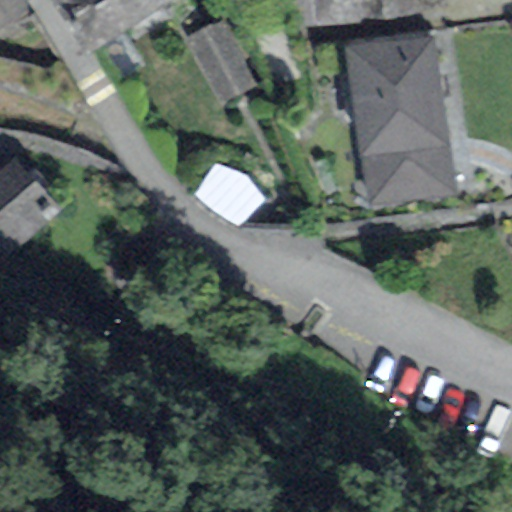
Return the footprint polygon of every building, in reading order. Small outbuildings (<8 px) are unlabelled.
[(0,0),(0,26),(29,7),(26,2),(29,0),(0,0)] [(49,0),(81,54),(172,0),(49,0)] [(452,0),(302,0),(307,26),(361,18),(453,3),(452,0)] [(220,19),(184,37),(217,105),(254,87),(220,19)] [(437,28),(344,42),(369,207),(462,193),(437,28)] [(14,159),(0,170),(0,260),(1,261),(59,213),(14,159)]
